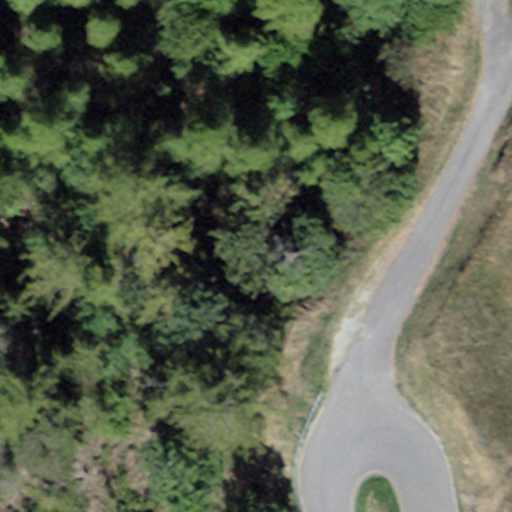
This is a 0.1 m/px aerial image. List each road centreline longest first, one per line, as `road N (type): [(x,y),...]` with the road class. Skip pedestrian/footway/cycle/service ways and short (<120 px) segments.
road 1 (track): [(361,413),(368,310),(484,141),(511,76)]
road 2 (track): [(500,0),(484,141)]
road 3 (residential): [(361,413),(379,414),(405,438),(425,511)]
